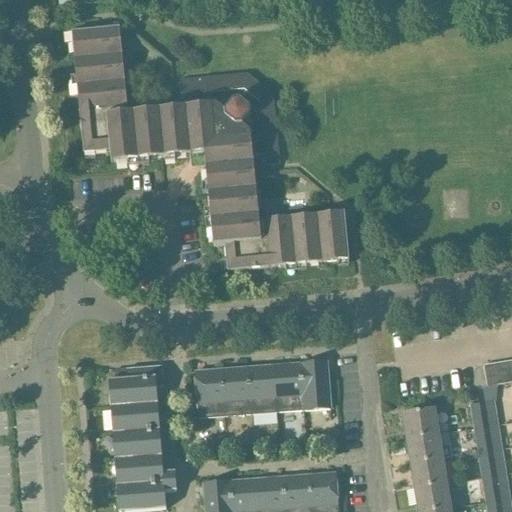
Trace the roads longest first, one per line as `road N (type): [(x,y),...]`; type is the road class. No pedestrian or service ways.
road 1 (residential): [(361,304),(145,325),(80,295)]
road 2 (residential): [(56,511),(44,352),(48,334),(80,295)]
road 3 (residential): [(383,511),(361,304)]
road 4 (unknown): [(184,481),(377,462)]
road 5 (residential): [(29,174),(11,0)]
road 6 (residential): [(511,281),(361,304)]
road 7 (residential): [(80,295),(36,247),(29,174)]
